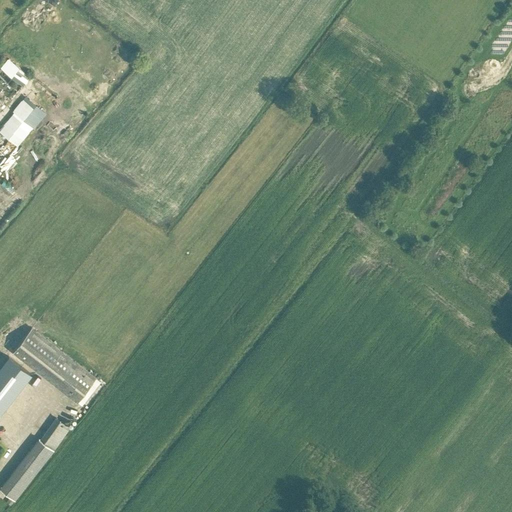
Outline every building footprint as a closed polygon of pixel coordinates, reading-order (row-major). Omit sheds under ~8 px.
[(2,68),(26,85),(34,74),(10,57),(2,68)] [(76,92),(49,74),(42,84),(79,109),(83,103),(73,96),(76,92)] [(26,95),(1,132),(23,146),(47,109),(26,95)] [(30,326),(12,350),(79,400),(97,377),(30,326)] [(0,346),(0,364),(9,354),(0,346)] [(9,355),(0,366),(0,411),(1,413),(32,373),(9,355)] [(39,437),(0,488),(11,496),(7,501),(11,504),(54,449),(70,427),(57,417),(41,439),(39,437)]
